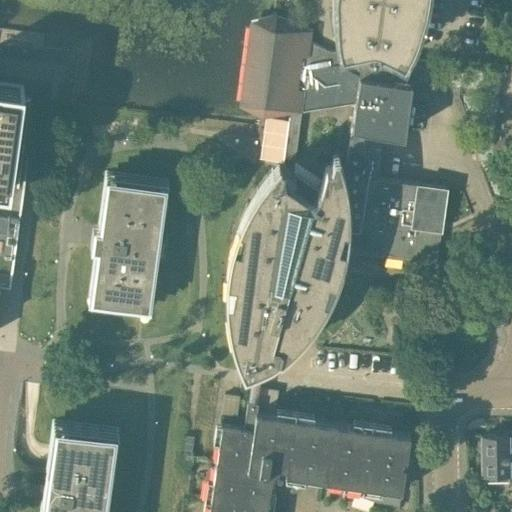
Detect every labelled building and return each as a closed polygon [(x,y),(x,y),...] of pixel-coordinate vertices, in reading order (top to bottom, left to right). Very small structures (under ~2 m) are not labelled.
[(334,0),(335,12),(336,22),(340,40),(349,38),(372,32),(396,45),(402,48),(410,32),(413,23),(420,0),(334,0)] [(351,45),(329,49),(312,40),(314,29),(277,14),(251,19),(240,102),(262,115),(290,111),(286,139),(347,148),(344,171),(374,175),(381,130),(404,132),(412,60),(399,53),(394,48),(396,45),(372,32),(349,38),(351,45)] [(0,264),(13,266),(28,154),(22,154),(30,97),(21,95),(22,90),(0,86),(0,264)] [(285,344),(299,330),(303,326),(308,319),(313,312),(318,304),(327,289),(331,281),(335,248),(344,171),(347,148),(286,139),(281,177),(273,166),(269,170),(266,174),(262,179),(259,183),(256,188),(248,202),(238,223),(232,241),(229,258),(227,276),(226,294),(228,317),(232,333),(236,348),(241,359),(255,355),(264,355),(271,356),(273,355),(276,359),(289,348),(285,344)] [(139,308),(141,308),(145,308),(146,309),(150,309),(168,178),(105,170),(97,231),(95,247),(87,301),(139,308)] [(335,248),(383,255),(436,263),(446,185),(374,175),(344,171),(335,248)] [(261,381),(264,355),(255,355),(251,379),(246,407),(257,409),(261,381)] [(261,385),(258,402),(275,405),(278,388),(261,385)] [(222,412),(236,414),(239,394),(224,392),(222,412)] [(410,431),(371,426),(333,420),(288,413),(260,409),(246,407),(243,425),(221,422),(207,511),(266,511),(272,470),(401,488),(410,431)] [(401,423),(411,424),(412,410),(403,409),(401,423)] [(106,511),(118,426),(52,418),(47,456),(39,511),(106,511)] [(192,459),(195,434),(188,433),(185,458),(192,459)] [(511,441),(508,441),(508,433),(481,433),(482,479),(509,479),(509,469),(511,468),(511,441)]
